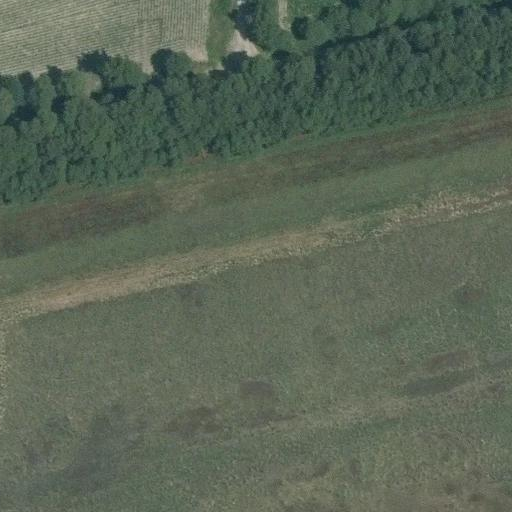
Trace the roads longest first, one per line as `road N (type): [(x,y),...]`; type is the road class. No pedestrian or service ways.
road 1 (track): [(511,10),(240,69)]
road 2 (track): [(0,132),(240,69)]
